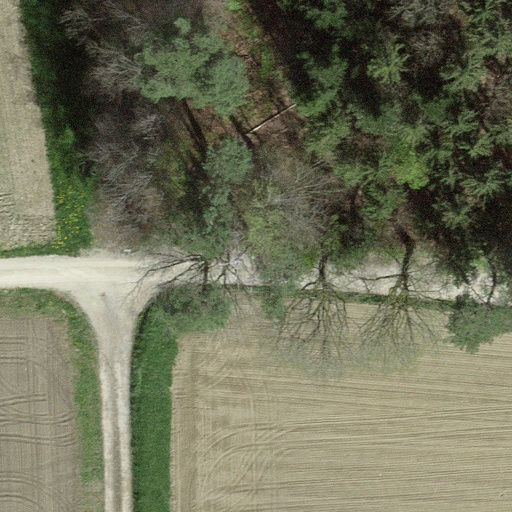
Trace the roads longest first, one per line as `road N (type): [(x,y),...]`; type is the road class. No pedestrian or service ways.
road 1 (track): [(511,303),(121,284)]
road 2 (track): [(122,511),(121,284)]
road 3 (track): [(121,284),(0,288)]
